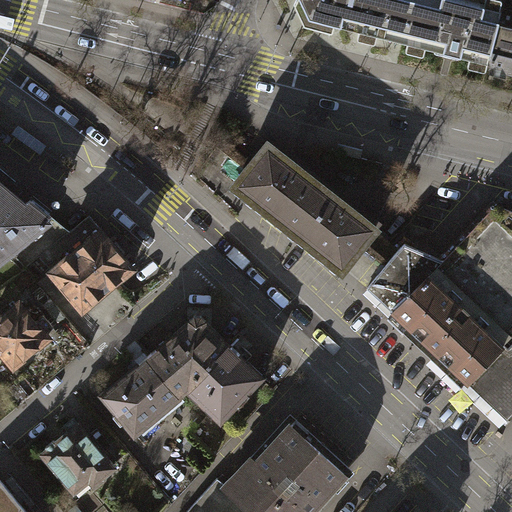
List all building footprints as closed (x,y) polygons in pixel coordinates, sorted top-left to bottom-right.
[(300,0),(311,21),(399,42),(405,18),(399,16),(402,0),(300,0)] [(402,0),(399,16),(405,18),(399,42),(487,63),(500,7),(502,2),(494,0),(485,0),(485,5),(463,0),(402,0)] [(511,9),(500,7),(487,63),(491,63),(489,72),(500,74),(501,67),(511,69),(511,9)] [(264,142),(231,184),(338,268),(371,226),(264,142)] [(0,253),(5,249),(21,267),(35,256),(66,231),(0,176),(0,253)] [(437,254),(432,258),(508,335),(511,331),(511,208),(495,202),(437,254)] [(85,215),(66,231),(35,256),(47,270),(33,281),(51,303),(65,291),(78,308),(128,267),(85,215)] [(362,286),(385,305),(432,258),(437,254),(400,237),(362,286)] [(466,381),(508,335),(432,258),(385,305),(466,381)] [(19,302),(0,318),(0,350),(13,365),(47,336),(45,334),(53,327),(43,316),(36,321),(19,302)] [(178,393),(184,388),(226,343),(199,318),(189,317),(145,355),(178,393)] [(505,416),(511,408),(511,338),(508,335),(466,381),(505,416)] [(259,374),(226,343),(184,388),(217,419),(259,374)] [(130,433),(178,393),(145,355),(98,394),(130,433)] [(44,450),(42,453),(73,489),(84,480),(88,485),(112,465),(77,421),(58,440),(52,440),(45,446),(44,450)] [(240,474),(226,489),(251,511),(307,511),(305,510),(339,472),(287,424),(252,461),(247,456),(235,469),(240,474)] [(27,511),(0,479),(0,511),(27,511)] [(251,511),(226,489),(214,479),(183,511),(251,511)]
